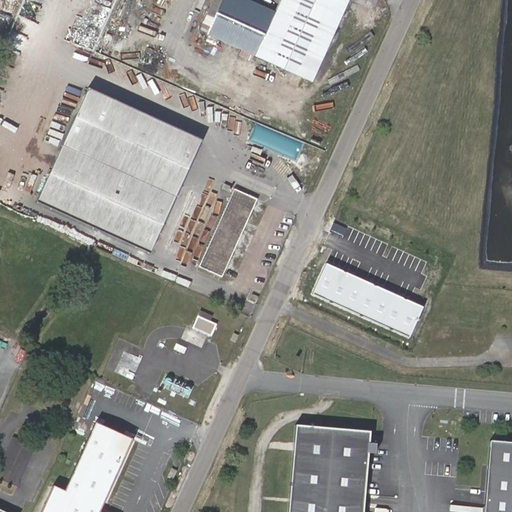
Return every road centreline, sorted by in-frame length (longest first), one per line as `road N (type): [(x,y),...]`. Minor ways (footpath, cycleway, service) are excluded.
road 1 (residential): [(180,511),(417,0)]
road 2 (unknown): [(309,231),(269,179),(178,114),(52,59)]
